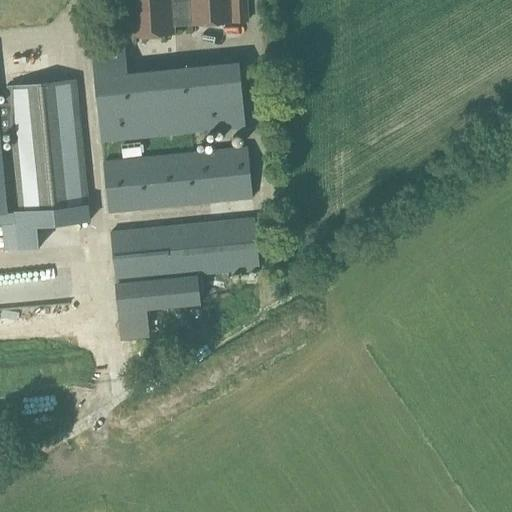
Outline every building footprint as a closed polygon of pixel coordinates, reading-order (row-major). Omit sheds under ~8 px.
[(126,0),(129,35),(175,32),(174,15),(188,14),(189,25),(250,22),(248,0),(126,0)] [(124,35),(90,38),(101,142),(245,128),(239,61),(127,71),(124,35)] [(0,222),(16,221),(19,249),(40,247),(38,224),(91,219),(89,203),(84,204),(71,80),(10,86),(11,101),(0,102),(0,222)] [(103,160),(108,213),(253,198),(248,146),(103,160)] [(116,284),(260,269),(255,216),(110,231),(115,283),(116,283),(116,284)] [(64,270),(0,275),(0,307),(67,302),(64,270)]
